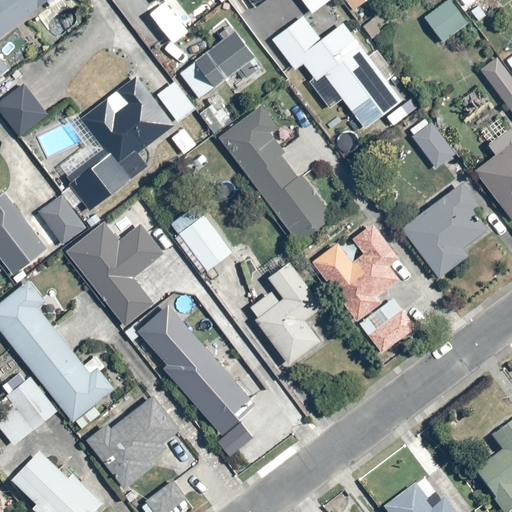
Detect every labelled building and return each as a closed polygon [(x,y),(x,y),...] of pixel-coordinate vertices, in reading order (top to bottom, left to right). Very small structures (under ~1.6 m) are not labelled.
[(45,0),(0,0),(0,30),(3,35),(45,0)] [(190,28),(168,0),(163,0),(152,9),(175,39),(190,28)] [(365,0),(347,0),(353,9),(365,0)] [(469,22),(453,0),(446,0),(425,15),(443,40),(469,22)] [(462,0),(476,19),(497,4),(494,0),(462,0)] [(344,20),(341,22),(321,37),(304,14),(273,38),(295,67),(303,61),(314,76),(309,80),(330,107),(343,97),(364,124),(382,110),(393,124),(414,109),(389,77),(396,72),(378,49),(370,55),(344,20)] [(233,95),(267,68),(235,28),(182,70),(204,98),(223,83),(233,95)] [(0,74),(10,68),(0,52),(0,74)] [(511,76),(499,59),(482,71),(511,111),(511,125),(501,134),(490,142),(497,152),(477,167),(511,214),(511,76)] [(175,125),(137,74),(70,125),(86,145),(59,165),(91,208),(148,165),(138,152),(175,125)] [(197,107),(176,78),(158,92),(179,120),(197,107)] [(49,112),(25,81),(0,99),(0,106),(20,133),(49,112)] [(316,193),(265,123),(273,117),(262,102),(219,134),(299,241),(339,211),(323,190),(317,195),(316,193)] [(457,154),(432,120),(412,135),(436,169),(457,154)] [(476,199),(463,181),(403,224),(440,276),(469,254),(463,245),(485,229),(468,206),(476,199)] [(49,246),(5,190),(0,193),(0,254),(14,273),(49,246)] [(87,226),(64,194),(40,210),(63,243),(87,226)] [(233,250),(195,201),(170,220),(208,269),(233,250)] [(338,239),(311,259),(361,320),(378,305),(373,299),(383,290),(402,276),(388,259),(397,252),(373,219),(350,237),(341,244),(338,239)] [(165,252),(141,222),(119,238),(105,221),(67,251),(126,324),(154,301),(134,276),(165,252)] [(323,304),(287,256),(266,271),(285,296),(279,301),(271,289),(248,306),(290,362),(321,339),(305,318),(323,304)] [(41,294),(29,279),(0,301),(0,325),(74,420),(115,388),(101,370),(106,365),(97,354),(85,363),(34,299),(41,294)] [(413,323),(393,298),(359,325),(380,350),(413,323)] [(164,364),(222,435),(214,441),(228,458),(259,433),(246,416),(256,407),(171,302),(140,327),(168,361),(164,364)] [(58,408),(31,374),(5,395),(14,405),(0,416),(0,423),(15,443),(58,408)] [(181,435),(148,393),(89,439),(126,486),(155,463),(151,458),(181,435)] [(511,421),(494,434),(504,448),(476,467),(506,511),(507,511),(511,509),(511,421)] [(69,479),(40,451),(13,479),(47,511),(95,511),(103,504),(73,475),(69,479)] [(390,511),(453,511),(427,476),(386,506),(390,511)] [(166,511),(188,497),(174,477),(142,501),(149,511),(166,511)]
